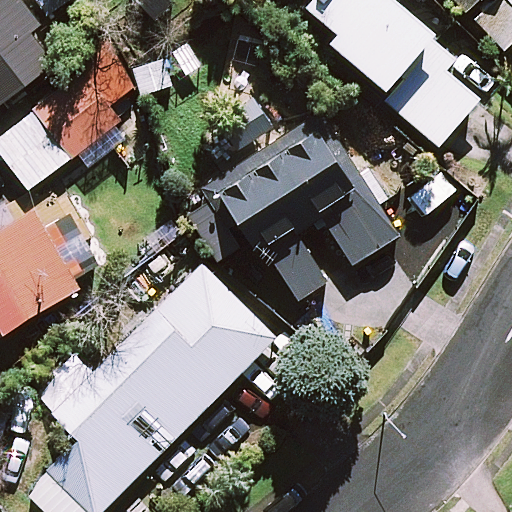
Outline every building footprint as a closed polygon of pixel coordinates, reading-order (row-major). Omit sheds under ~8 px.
[(0,0),(0,103),(62,53),(18,0),(0,0)] [(332,35),(325,42),(385,95),(381,99),(434,146),(475,99),(441,69),(452,56),(387,0),(309,0),(302,8),(332,35)] [(472,0),(449,0),(460,12),(472,0)] [(511,37),(511,7),(505,0),(488,0),(470,18),(500,49),(511,37)] [(132,89),(111,58),(0,136),(0,154),(25,190),(128,117),(116,100),(132,89)] [(396,235),(318,113),(210,182),(259,258),(266,253),(296,300),(328,279),(296,230),(318,216),(350,265),(396,235)] [(0,330),(97,274),(52,198),(29,211),(17,192),(0,202),(0,330)] [(97,511),(272,337),(200,265),(52,414),(77,439),(46,470),(88,511),(97,511)]
